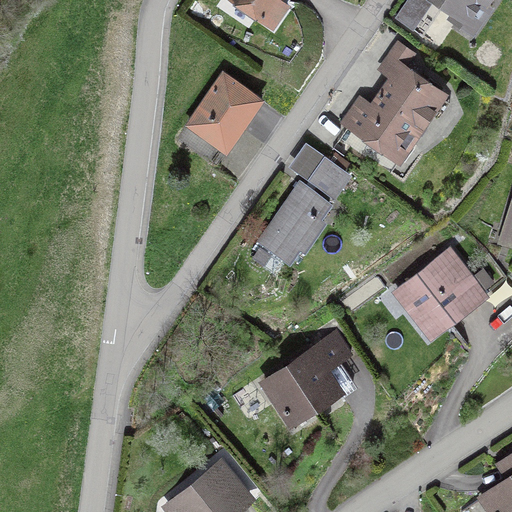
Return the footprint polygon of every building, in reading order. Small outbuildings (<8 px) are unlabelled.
[(276,0),(236,0),(264,19),(276,0)] [(406,0),(395,17),(417,31),(438,0),(467,20),(481,0),(485,3),(487,0),(406,0)] [(403,67),(413,53),(398,43),(381,67),(395,77),(373,108),(360,98),(342,123),(348,127),(340,139),(391,171),(444,95),(403,67)] [(241,127),(261,100),(223,73),(178,138),(216,165),(227,150),(221,146),(236,124),(241,127)] [(350,173),(325,156),(309,179),(333,197),(350,173)] [(329,203),(300,183),(286,203),(283,200),(271,218),(274,220),(260,240),(289,260),(300,245),(305,249),(324,221),(319,218),(329,203)] [(396,291),(431,335),(507,276),(488,253),(465,271),(448,250),(396,291)] [(339,388),(326,370),(351,353),(337,332),(263,381),(290,421),(339,388)] [(511,511),(511,454),(506,459),(511,467),(511,475),(482,497),(492,511),(511,511)] [(220,463),(166,506),(170,511),(231,511),(249,498),(220,463)]
